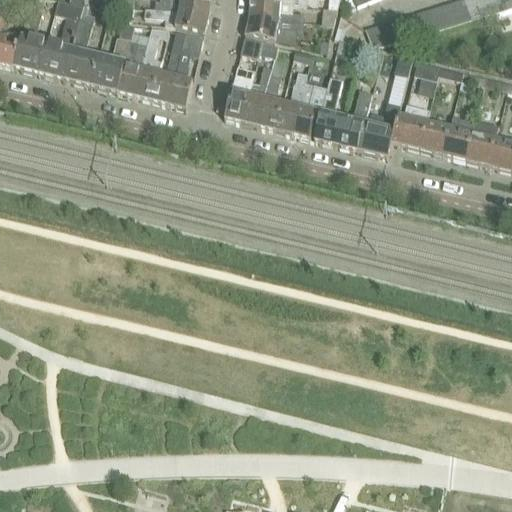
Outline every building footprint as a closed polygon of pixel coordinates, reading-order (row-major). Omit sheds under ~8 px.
[(0,0),(0,35),(8,0),(0,0)] [(31,0),(30,3),(28,13),(37,16),(40,2),(33,0),(31,0)] [(84,11),(83,0),(82,0),(70,0),(68,7),(84,11)] [(119,0),(121,11),(133,13),(134,0),(119,0)] [(306,0),(251,0),(250,8),(292,11),(306,13),(306,0)] [(328,0),(327,14),(337,15),(341,0),(328,0)] [(352,0),(357,11),(368,7),(365,0),(352,0)] [(475,0),(471,2),(478,24),(488,21),(481,0),(475,0)] [(493,0),(481,0),(488,21),(499,18),(493,0)] [(504,0),(493,0),(499,18),(509,14),(504,0)] [(156,7),(155,16),(209,23),(209,21),(210,5),(161,1),(161,8),(156,7)] [(471,2),(460,5),(467,28),(478,24),(471,2)] [(457,31),(467,28),(460,5),(450,8),(457,31)] [(39,80),(64,86),(80,26),(83,13),(59,6),(54,23),(65,25),(58,52),(47,49),(39,80)] [(291,19),(292,11),(250,8),(249,24),(303,28),(304,20),(291,19)] [(450,8),(439,11),(446,34),(457,31),(450,8)] [(133,13),(121,11),(122,28),(131,29),(133,13)] [(429,15),(436,37),(446,34),(439,11),(429,15)] [(13,74),(39,80),(47,49),(35,47),(42,17),(37,16),(28,13),(21,42),(13,74)] [(333,32),(337,15),(327,14),(323,14),(321,31),(333,32)] [(204,41),(209,23),(155,16),(144,15),(143,25),(164,26),(164,32),(175,33),(204,41)] [(436,37),(429,15),(418,18),(425,41),(436,37)] [(408,21),(415,44),(425,41),(418,18),(408,21)] [(408,21),(397,25),(404,47),(415,44),(408,21)] [(80,26),(64,86),(91,93),(99,62),(86,59),(93,27),(80,24),(80,26)] [(249,24),(245,41),(295,52),(296,36),(331,41),(333,32),(321,31),(303,28),(249,24)] [(397,25),(386,28),(394,50),(404,47),(397,25)] [(386,28),(376,31),(382,52),(388,52),(394,50),(386,28)] [(112,65),(99,62),(91,93),(118,99),(131,47),(135,33),(121,31),(118,45),(116,45),(112,65)] [(365,34),(371,52),(382,52),(376,31),(365,34)] [(169,36),(152,34),(148,51),(135,103),(152,108),(159,79),(161,68),(154,67),(159,45),(167,46),(169,36)] [(0,37),(0,70),(13,74),(21,42),(0,37)] [(166,81),(159,79),(152,108),(168,112),(186,40),(177,37),(166,81)] [(186,116),(193,87),(185,85),(190,62),(199,64),(204,44),(186,40),(168,112),(186,116)] [(258,60),(261,49),(244,45),(241,61),(257,64),(258,60)] [(360,50),(338,45),(336,56),(357,62),(360,50)] [(131,47),(118,99),(135,103),(148,51),(131,47)] [(261,49),(258,60),(275,64),(278,52),(261,49)] [(357,63),(379,68),(382,56),(372,53),(360,50),(357,62),(357,63)] [(310,70),(312,60),(295,56),(292,66),(310,70)] [(407,83),(412,62),(399,59),(394,80),(395,80),(407,83)] [(275,137),(282,109),(274,107),(280,83),(284,66),(275,64),(273,75),(271,81),(258,133),(275,137)] [(416,69),(413,83),(437,88),(438,83),(441,75),(416,69)] [(242,129),(251,90),(254,77),(238,73),(225,125),(242,129)] [(264,73),(262,79),(259,92),(251,90),(242,129),(258,133),(271,81),(273,75),(264,73)] [(441,75),(439,83),(452,86),(454,78),(441,75)] [(298,79),(296,87),(290,111),(282,109),(275,137),(292,141),(305,89),(307,81),(298,79)] [(364,129),(357,157),(378,162),(378,161),(386,163),(386,164),(387,165),(391,149),(392,149),(399,121),(408,83),(407,83),(395,80),(388,108),(384,124),(371,121),(369,130),(364,129)] [(463,80),(459,96),(465,97),(466,90),(484,94),(486,85),(463,80)] [(335,152),(342,124),(333,121),(340,92),(341,88),(329,85),(326,94),(318,128),(314,147),(335,152)] [(509,90),(486,85),(484,94),(507,99),(509,90)] [(326,94),(305,89),(292,141),(310,146),(315,127),(318,128),(326,94)] [(357,157),(366,119),(370,103),(371,100),(364,98),(359,97),(352,126),(342,124),(335,152),(357,157)] [(403,122),(399,121),(392,149),(421,156),(428,128),(430,117),(406,111),(403,122)] [(450,134),(443,162),(466,167),(475,128),(453,122),(450,134)] [(498,133),(476,127),(475,128),(466,167),(489,173),(496,145),(498,133)] [(450,134),(428,128),(421,156),(443,162),(450,134)] [(511,176),(511,148),(496,145),(489,173),(511,179),(511,176)]
